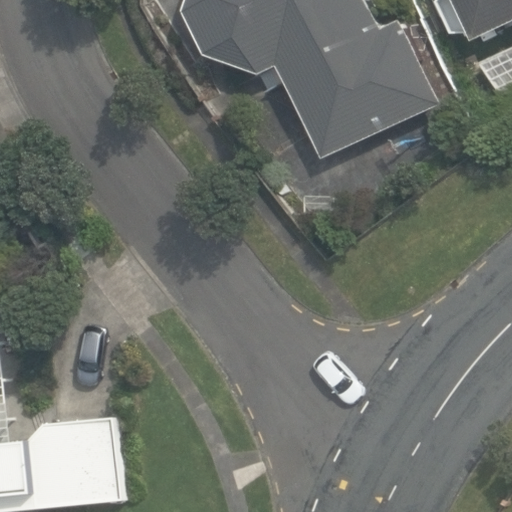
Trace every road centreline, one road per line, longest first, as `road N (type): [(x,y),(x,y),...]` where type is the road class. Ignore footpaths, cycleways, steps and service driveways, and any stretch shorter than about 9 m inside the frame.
road 1 (residential): [(418,451),(317,397),(82,121),(50,53),(40,0)]
road 2 (residential): [(418,451),(461,382),(511,324)]
